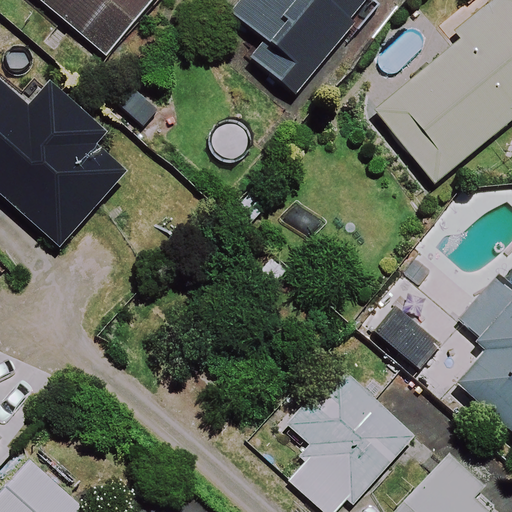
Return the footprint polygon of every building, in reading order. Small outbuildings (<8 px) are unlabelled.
[(153,0),(31,0),(100,60),(153,0)] [(206,0),(264,46),(249,64),(293,99),(372,0),(206,0)] [(511,121),(511,0),(490,0),(453,31),(464,44),(377,116),(434,186),(511,121)] [(26,118),(0,94),(0,202),(51,248),(126,164),(47,94),(26,118)] [(460,299),(420,265),(380,313),(420,346),(460,299)] [(511,283),(502,274),(457,323),(487,351),(456,385),(511,436),(511,283)] [(234,414),(185,368),(160,395),(209,440),(234,414)] [(345,511),(411,441),(337,372),(286,427),(314,452),(286,482),(318,511),(345,511)] [(479,492),(447,462),(398,511),(475,511),(467,504),(479,492)] [(81,511),(82,511),(28,469),(0,504),(0,511),(81,511)]
